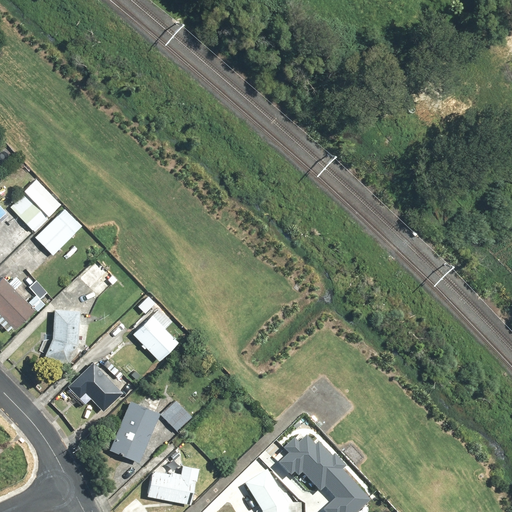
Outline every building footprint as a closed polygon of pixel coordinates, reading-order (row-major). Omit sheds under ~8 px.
[(23,160),(18,165),(32,179),(36,175),(23,160)] [(31,187),(9,207),(31,230),(52,210),(31,187)] [(34,237),(52,255),(81,226),(63,207),(34,237)] [(66,262),(70,268),(82,260),(77,254),(66,262)] [(95,258),(77,276),(98,298),(116,280),(95,258)] [(29,271),(33,277),(46,268),(42,262),(29,271)] [(0,279),(0,324),(9,333),(13,329),(35,308),(4,276),(0,279)] [(131,332),(141,343),(139,345),(143,349),(145,347),(157,359),(176,341),(164,328),(169,323),(153,307),(133,326),(135,328),(131,332)] [(69,363),(77,343),(88,344),(89,322),(78,322),(79,310),(53,309),(51,339),(44,356),(69,363)] [(115,354),(122,361),(133,349),(127,342),(115,354)] [(101,411),(121,393),(125,397),(133,390),(101,354),(95,359),(66,385),(83,404),(89,398),(101,411)] [(129,400),(107,449),(137,462),(159,413),(129,400)] [(160,415),(177,432),(192,417),(176,400),(160,415)] [(284,451),(273,462),(287,476),(290,473),(294,478),(298,474),(316,492),(323,485),(334,497),(322,508),(325,511),(355,511),(368,500),(336,467),(339,464),(330,454),(328,456),(315,443),(314,445),(304,435),(298,442),(291,435),(279,447),(284,451)] [(181,465),(180,474),(150,470),(146,498),(190,503),(192,503),(197,467),(181,465)] [(266,470),(243,485),(261,511),(287,511),(288,504),(285,498),(266,470)]
